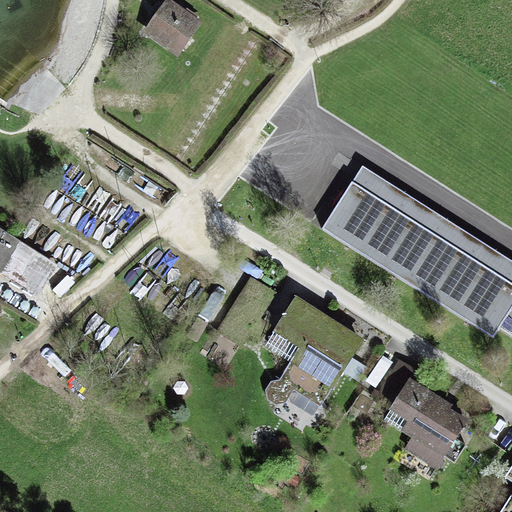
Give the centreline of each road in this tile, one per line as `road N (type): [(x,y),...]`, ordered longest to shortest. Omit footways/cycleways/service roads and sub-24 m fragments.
road 1 (track): [(0,373),(195,197)]
road 2 (track): [(278,95),(195,197)]
